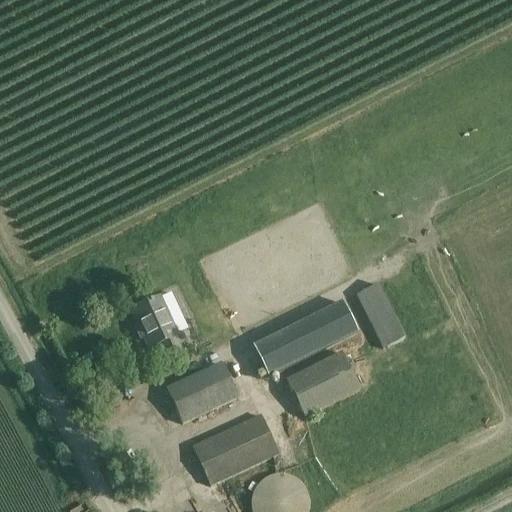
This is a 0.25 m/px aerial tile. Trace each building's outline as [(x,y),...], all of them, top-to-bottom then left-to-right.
[(382,353),(402,342),(375,286),(354,298),(382,353)] [(160,298),(132,311),(150,350),(157,347),(162,359),(188,347),(182,334),(177,336),(160,298)] [(267,379),(355,334),(340,305),(252,351),(267,379)] [(303,418),(355,391),(337,356),(285,384),(303,418)] [(182,426),(235,401),(219,368),(166,393),(182,426)] [(210,487),(276,457),(259,419),(193,450),(210,487)] [(309,511),(310,503),(308,493),(303,485),(296,479),(287,476),(278,475),(269,477),(261,482),(255,489),(251,498),(250,508),(251,511),(309,511)]
